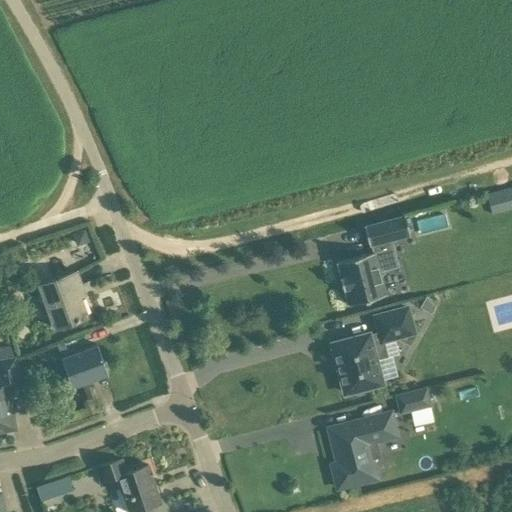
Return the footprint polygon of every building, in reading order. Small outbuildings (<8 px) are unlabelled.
[(511,185),(487,192),(492,214),(511,208),(511,185)] [(417,234),(450,225),(447,213),(414,223),(417,234)] [(373,251),(337,261),(341,277),(340,277),(343,288),(344,288),(348,304),(385,294),(379,271),(384,270),(380,254),(395,250),(392,239),(410,234),(405,215),(364,226),(370,245),(371,245),(373,251)] [(75,241),(80,244),(89,240),(85,228),(72,233),(75,241)] [(87,316),(77,288),(82,287),(76,271),(40,284),(55,327),(87,316)] [(426,296),(421,306),(431,312),(436,302),(426,296)] [(369,333),(332,343),(345,392),(354,390),(356,392),(373,388),(372,385),(382,382),(375,358),(387,355),(382,340),(414,331),(407,307),(375,315),(380,332),(369,335),(369,333)] [(53,360),(58,373),(67,370),(73,387),(108,374),(97,344),(53,360)] [(0,379),(0,428),(14,426),(10,402),(28,395),(15,359),(0,358),(0,378),(0,380),(0,379)] [(427,386),(394,394),(399,414),(432,406),(427,386)] [(391,411),(328,427),(334,451),(337,450),(339,461),(331,463),(337,487),(377,477),(372,458),(379,456),(376,441),(397,435),(391,411)] [(111,489),(120,486),(128,511),(129,511),(161,501),(149,464),(126,471),(122,458),(95,466),(100,482),(107,479),(111,489)] [(43,499),(75,488),(70,474),(38,485),(43,499)]
